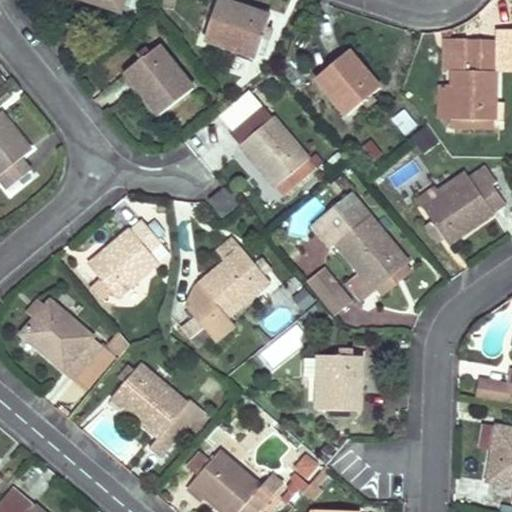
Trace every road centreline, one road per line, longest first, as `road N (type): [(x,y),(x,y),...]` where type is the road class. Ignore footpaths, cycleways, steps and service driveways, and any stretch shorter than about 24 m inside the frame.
road 1 (residential): [(0,266),(101,167),(59,96),(0,34)]
road 2 (residential): [(511,260),(486,274),(435,328),(433,511)]
road 3 (residential): [(0,399),(131,511)]
